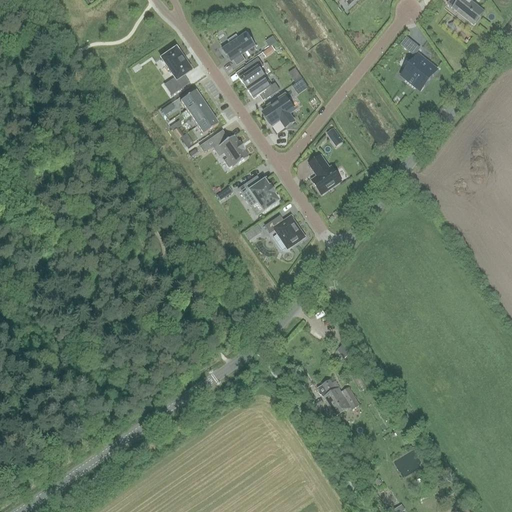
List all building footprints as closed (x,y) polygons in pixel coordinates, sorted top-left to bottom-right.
[(451,0),(448,4),(475,26),(486,12),(471,0),(451,0)] [(230,45),(222,50),(231,64),(233,63),(237,68),(246,62),(242,57),(256,47),(247,33),(239,39),(236,36),(228,42),(230,45)] [(273,37),(266,42),(269,48),(277,43),(273,37)] [(421,49),(407,38),(400,46),(415,57),(421,49)] [(266,57),(275,53),(272,47),(263,51),(266,57)] [(184,76),(191,72),(175,50),(161,60),(174,79),(169,82),(176,93),(171,96),(171,97),(189,84),(184,76)] [(401,77),(420,92),(437,71),(425,62),(418,56),(401,77)] [(247,91),(266,78),(260,70),(264,68),(258,59),(236,74),(240,80),(247,91)] [(302,80),(296,70),(289,74),(296,84),(302,80)] [(266,78),(247,91),(254,100),(262,95),(266,101),(280,91),(275,84),(272,87),(266,78)] [(186,111),(201,101),(195,92),(180,103),(186,111)] [(294,112),(289,104),(292,103),(285,94),(266,107),(268,110),(263,114),(272,127),(281,121),(287,129),(295,123),(290,115),(294,112)] [(192,119),(206,109),(201,101),(186,111),(192,119)] [(162,111),(165,116),(175,109),(171,104),(162,111)] [(212,117),(206,109),(192,119),(197,127),(212,117)] [(218,126),(212,117),(197,127),(203,136),(218,126)] [(178,128),(182,126),(179,122),(170,128),(172,132),(178,128)] [(184,136),(178,128),(172,132),(178,140),(180,139),(182,138),(184,136)] [(343,142),(334,129),(327,134),(336,147),(343,142)] [(240,146),(235,139),(220,149),(229,162),(225,164),(230,171),(233,169),(235,171),(250,161),(245,154),(246,153),(241,145),(240,146)] [(214,140),(204,147),(208,153),(217,146),(214,140)] [(321,157),(309,165),(316,175),(317,174),(319,177),(312,182),(321,195),(341,182),(332,169),(329,170),(321,157)] [(238,190),(256,217),(277,202),(273,196),(274,195),(270,188),(268,189),(264,182),(261,184),(256,178),(238,190)] [(284,223),(280,217),(265,227),(270,235),(276,231),(288,249),(304,238),(291,218),(284,223)] [(261,233),(256,226),(250,231),(255,237),(261,233)] [(356,352),(349,342),(337,351),(344,360),(356,352)] [(332,384),(330,381),(317,389),(319,392),(318,394),(320,396),(321,396),(322,398),(323,398),(326,402),(325,403),(334,418),(351,408),(352,410),(360,406),(349,388),(342,392),(335,382),(332,384)] [(323,405),(320,400),(315,403),(317,408),(323,405)]
